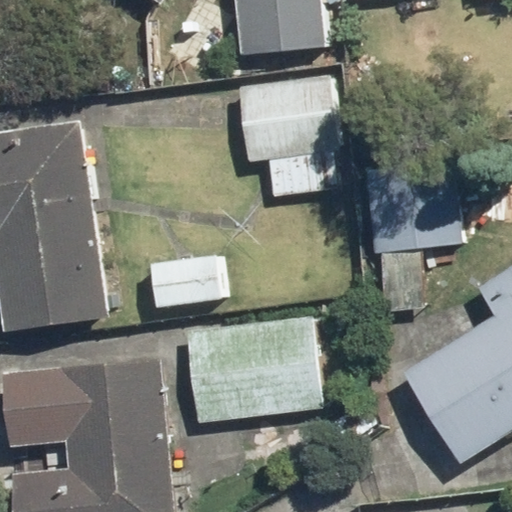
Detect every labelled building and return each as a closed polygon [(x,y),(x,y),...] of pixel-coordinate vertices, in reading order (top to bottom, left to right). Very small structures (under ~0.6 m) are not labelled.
[(336,0),(244,0),(246,56),(338,53),(336,0)] [(339,77),(249,81),(253,159),(276,158),(277,195),(345,192),(339,77)] [(120,320),(96,122),(0,133),(0,196),(17,332),(120,320)] [(475,165),(384,162),(380,254),(471,258),(475,165)] [(167,264),(169,306),(232,302),(230,261),(167,264)] [(506,312),(414,371),(472,462),(511,437),(511,273),(490,288),(506,312)] [(319,320),(196,332),(205,421),(328,408),(319,320)] [(186,511),(179,364),(19,372),(22,442),(77,440),(79,472),(26,475),(27,511),(186,511)]
